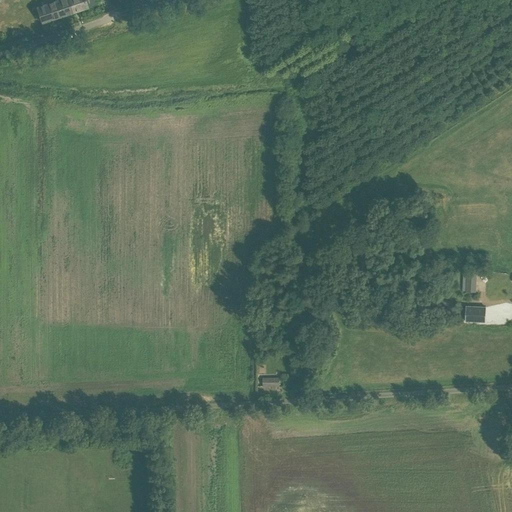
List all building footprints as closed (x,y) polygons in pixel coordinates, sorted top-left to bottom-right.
[(68,0),(60,0),(37,8),(42,22),(72,12),(68,0)] [(94,0),(68,0),(72,12),(88,7),(96,5),(94,0)] [(467,273),(466,292),(476,292),(477,274),(467,273)] [(299,282),(296,275),(283,280),(286,287),(299,282)] [(465,321),(486,322),(486,307),(469,306),(466,306),(465,321)]
